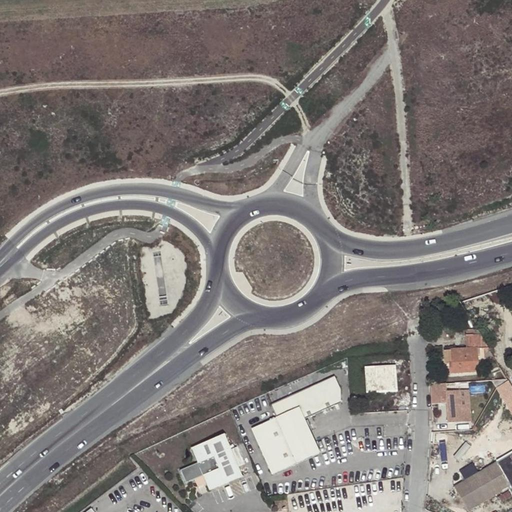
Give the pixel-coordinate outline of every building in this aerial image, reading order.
[(478,349),(489,349),(481,335),(465,336),(466,350),(451,351),(452,362),(450,362),(452,374),(479,372),(478,349)] [(397,391),(395,365),(364,367),(366,393),(397,391)] [(276,420),(252,431),(273,476),(320,454),(305,420),(340,403),(340,390),(334,377),(271,408),(276,420)] [(511,386),(509,382),(497,390),(511,414),(511,386)] [(447,392),(447,383),(435,384),(437,404),(446,404),(448,423),(463,422),(460,391),(447,392)] [(222,432),(190,446),(197,462),(180,470),(185,482),(202,475),(209,492),(242,478),(222,432)] [(511,453),(508,456),(502,447),(460,472),(465,481),(454,487),(469,511),(484,511),(511,496),(511,453)]
